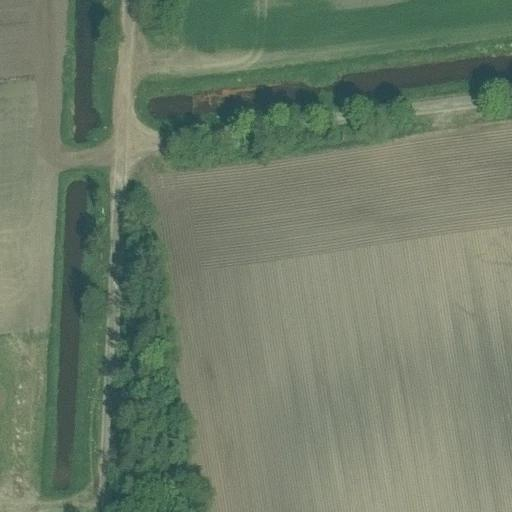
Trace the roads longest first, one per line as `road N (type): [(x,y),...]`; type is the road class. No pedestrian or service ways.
road 1 (unclassified): [(511,98),(122,148)]
road 2 (unclassified): [(122,148),(103,511)]
road 3 (unclassified): [(129,0),(122,148)]
